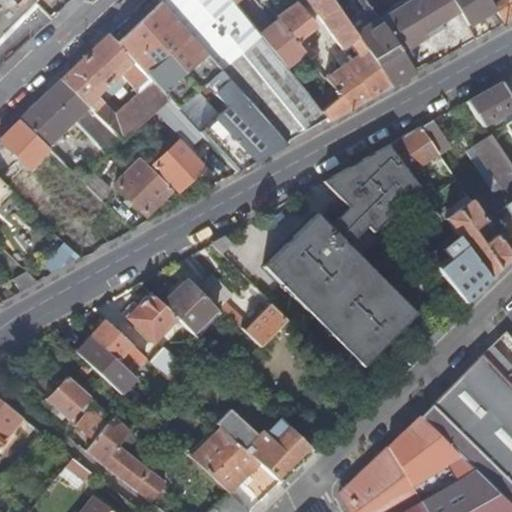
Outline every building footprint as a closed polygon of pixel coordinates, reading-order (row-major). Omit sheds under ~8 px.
[(0,0),(0,35),(34,1),(33,0),(0,0)] [(156,0),(160,4),(206,56),(220,71),(260,37),(234,4),(230,0),(156,0)] [(359,57),(327,79),(341,96),(352,110),(369,101),(392,88),(388,83),(357,37),(330,0),(306,0),(344,50),(350,45),(359,57)] [(357,0),(366,14),(372,10),(365,0),(357,0)] [(424,36),(461,15),(451,0),(421,0),(381,23),(402,53),(426,40),(424,36)] [(458,0),(473,24),(496,10),(491,2),(489,0),(458,0)] [(511,0),(493,0),(491,2),(496,10),(505,25),(511,21),(511,0)] [(160,4),(117,44),(148,76),(154,83),(163,92),(206,56),(160,4)] [(298,43),(304,39),(316,29),(297,4),(277,18),(280,21),(298,43)] [(280,21),(260,37),(286,69),(305,53),(305,52),(298,43),(280,21)] [(388,83),(413,69),(402,53),(381,23),(357,37),(388,83)] [(135,88),(148,76),(117,44),(109,36),(61,81),(87,107),(105,124),(123,142),(138,129),(159,111),(171,101),(163,92),(154,83),(116,116),(104,103),(97,96),(120,74),(135,88)] [(310,130),(328,121),(321,112),(286,69),(260,37),(220,71),(285,145),(310,130)] [(310,47),(304,39),(298,43),(305,52),(310,47)] [(310,47),(305,52),(305,53),(311,60),(317,55),(310,47)] [(285,145),(220,71),(206,56),(163,92),(171,101),(189,119),(239,173),(265,159),(287,147),(285,145)] [(413,69),(388,83),(392,88),(405,81),(416,74),(413,69)] [(116,116),(154,83),(148,76),(135,88),(120,74),(97,96),(104,103),(116,116)] [(511,77),(503,82),(511,97),(511,77)] [(75,117),(87,107),(61,81),(19,121),(44,145),(75,117)] [(484,127),(511,113),(511,111),(511,97),(503,82),(483,93),(468,102),(484,127)] [(341,96),(321,112),(328,121),(330,123),(352,110),(341,96)] [(179,130),(189,119),(171,101),(159,111),(179,130)] [(93,135),(105,124),(87,107),(75,117),(93,135)] [(28,171),(48,149),(44,145),(19,121),(0,139),(0,181),(4,186),(23,166),(28,171)] [(452,148),(433,121),(420,128),(439,155),(440,156),(452,148)] [(408,174),(439,155),(420,128),(404,137),(387,146),(390,150),(408,174)] [(145,136),(138,129),(123,142),(124,142),(142,160),(143,161),(151,153),(139,141),(145,136)] [(493,130),(488,132),(491,137),(491,138),(496,135),(493,130)] [(488,207),(479,212),(485,221),(495,214),(511,202),(511,170),(508,164),(491,138),(491,137),(474,147),(475,148),(502,189),(506,195),(488,207)] [(156,166),(159,169),(181,191),(209,165),(196,152),(192,156),(179,143),(160,161),(156,166)] [(325,186),(390,150),(387,146),(332,177),(322,183),(325,186)] [(496,193),(502,189),(475,148),(469,152),(496,193)] [(315,215),(262,267),(362,368),(416,316),(348,247),(368,228),(374,234),(410,199),(408,197),(419,188),(408,174),(390,150),(325,186),(347,208),(344,211),(336,203),(328,211),(336,219),(328,227),(315,215)] [(151,153),(143,161),(155,173),(159,169),(156,166),(160,161),(151,153)] [(94,229),(111,211),(50,155),(33,173),(94,229)] [(148,216),(173,191),(155,173),(143,161),(142,160),(117,185),(148,216)] [(112,190),(94,172),(83,182),(103,202),(112,190)] [(439,215),(443,220),(471,200),(468,195),(439,215)] [(479,212),(488,207),(481,197),(473,202),(479,212)] [(471,200),(443,220),(455,236),(463,246),(489,280),(511,258),(495,235),(483,242),(474,229),(486,221),(485,221),(479,212),(473,202),(471,200)] [(511,202),(495,214),(501,222),(507,219),(511,226),(511,202)] [(227,236),(211,245),(222,256),(234,244),(227,236)] [(463,246),(436,269),(464,304),(489,280),(463,246)] [(192,275),(211,264),(201,248),(182,259),(192,275)] [(13,280),(20,293),(32,286),(40,282),(28,272),(13,280)] [(232,295),(213,276),(200,289),(220,308),(225,302),(232,295)] [(216,310),(187,281),(170,297),(204,330),(209,326),(205,322),(216,310)] [(5,292),(9,299),(16,295),(10,289),(5,292)] [(151,343),(175,319),(150,295),(126,320),(151,343)] [(244,332),(271,306),(267,301),(245,323),(240,328),(244,332)] [(225,302),(220,308),(240,328),(245,323),(225,302)] [(271,306),(244,332),(247,335),(260,347),(287,321),(271,306)] [(104,322),(89,337),(91,338),(116,361),(121,356),(125,359),(133,351),(129,348),(130,346),(104,322)] [(235,347),(247,335),(244,332),(240,328),(228,340),(235,347)] [(511,338),(506,331),(483,354),(507,381),(511,376),(511,338)] [(235,347),(248,360),(260,347),(247,335),(235,347)] [(220,336),(206,349),(233,374),(246,362),(220,336)] [(129,402),(144,387),(137,381),(116,361),(91,338),(76,353),(129,402)] [(162,349),(149,363),(152,366),(159,372),(172,358),(162,349)] [(511,386),(507,381),(483,354),(419,417),(497,494),(499,492),(511,505),(511,386)] [(180,365),(172,358),(159,372),(166,378),(180,365)] [(152,366),(137,381),(144,387),(159,372),(152,366)] [(69,421),(89,398),(66,377),(45,400),(69,421)] [(13,432),(24,420),(0,400),(0,457),(18,437),(13,432)] [(74,426),(94,442),(112,419),(93,402),(74,426)] [(230,410),(216,424),(227,434),(257,461),(280,483),(313,451),(308,446),(291,459),(263,433),(259,437),(230,410)] [(350,511),(511,511),(511,505),(499,492),(497,494),(419,417),(340,494),(350,511)] [(113,418),(112,419),(94,442),(86,452),(150,503),(164,485),(118,447),(129,433),(113,418)] [(228,493),(257,461),(227,434),(207,456),(201,451),(192,460),(228,493)] [(56,473),(75,490),(89,474),(70,457),(56,473)] [(248,511),(228,493),(209,511),(248,511)] [(112,511),(94,497),(81,511),(112,511)]
